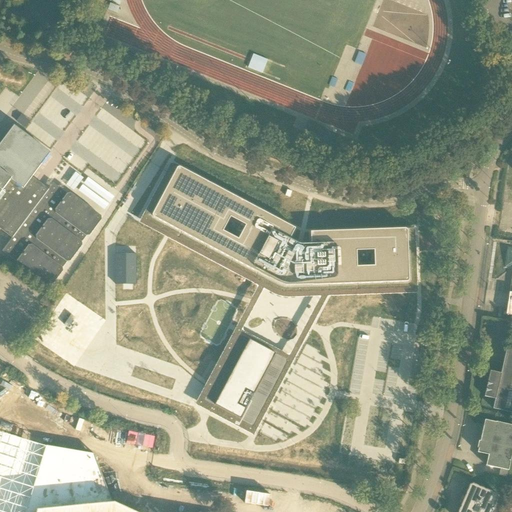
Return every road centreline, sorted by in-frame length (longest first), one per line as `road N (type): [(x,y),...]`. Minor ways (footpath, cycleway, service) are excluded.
road 1 (unclassified): [(484,183),(380,199),(304,185),(192,139),(105,80),(0,46)]
road 2 (residential): [(371,511),(313,487),(191,468),(179,457),(169,422),(110,409),(0,350)]
road 3 (unclassified): [(418,511),(448,424),(484,183)]
road 4 (unknown): [(179,457),(144,456),(133,480),(139,496),(191,511)]
